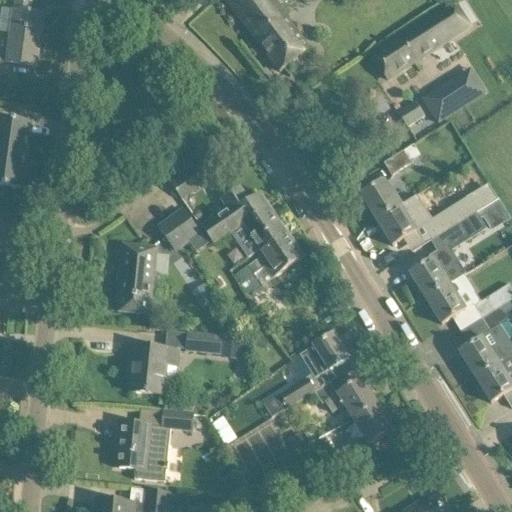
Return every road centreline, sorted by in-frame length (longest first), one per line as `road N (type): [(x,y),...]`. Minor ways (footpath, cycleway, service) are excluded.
road 1 (tertiary): [(502,511),(279,156),(190,59),(121,0)]
road 2 (residential): [(84,0),(30,511)]
road 3 (unknown): [(58,233),(91,231),(228,97)]
